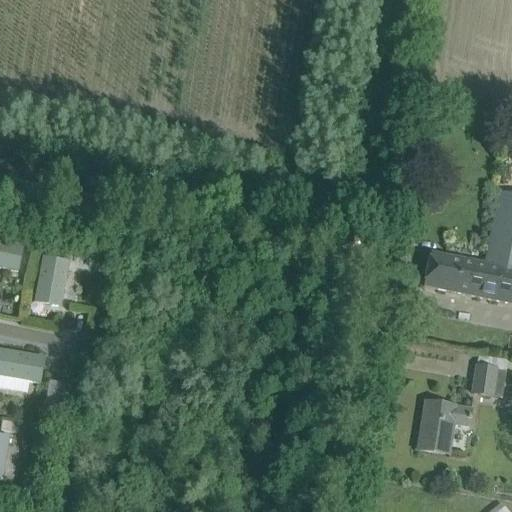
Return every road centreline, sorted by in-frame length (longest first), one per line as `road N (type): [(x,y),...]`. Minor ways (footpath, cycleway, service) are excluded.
road 1 (unclassified): [(374,261),(0,184)]
road 2 (unclassified): [(374,261),(414,0)]
road 3 (unclassified): [(335,511),(374,261)]
